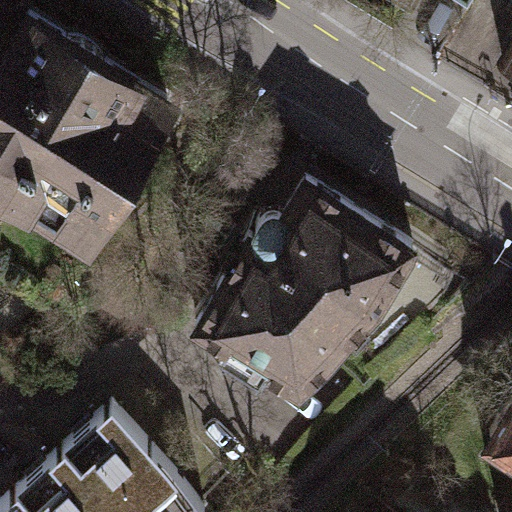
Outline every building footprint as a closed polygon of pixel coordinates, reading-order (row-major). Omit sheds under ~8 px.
[(65,30),(28,6),(11,33),(0,26),(0,172),(84,226),(116,177),(129,174),(140,155),(137,140),(168,90),(101,50),(86,35),(65,30)] [(511,34),(500,54),(511,61),(511,34)] [(195,308),(298,372),(375,296),(411,235),(307,170),(283,206),(276,204),(269,203),(263,205),(258,209),(255,217),(254,225),(248,222),(195,308)] [(0,172),(0,261),(46,289),(84,226),(0,172)] [(113,393),(65,438),(133,511),(156,511),(171,499),(183,511),(188,511),(207,495),(113,393)] [(511,393),(504,399),(489,426),(511,440),(511,393)] [(133,511),(65,438),(17,481),(45,511),(133,511)] [(45,511),(17,481),(0,496),(0,511),(45,511)]
